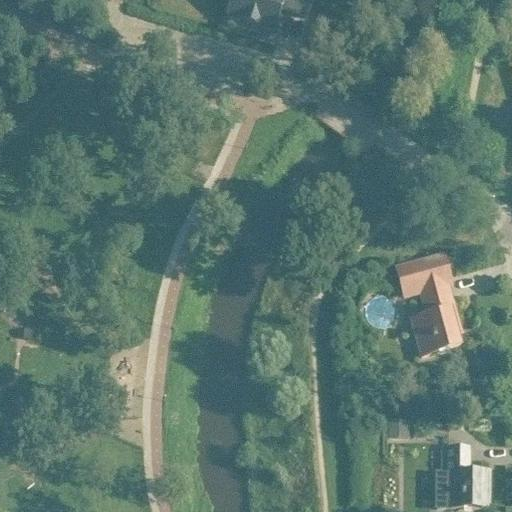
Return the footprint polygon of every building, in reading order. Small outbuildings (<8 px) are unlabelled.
[(293,16),(306,21),(312,0),(297,0),(296,4),(283,0),(232,0),(227,19),(244,24),(243,26),(257,30),(257,28),(274,34),(281,12),(293,16)] [(402,292),(417,287),(419,295),(426,319),(411,324),(421,360),(460,349),(454,326),(458,325),(447,287),(451,286),(443,259),(397,273),(402,292)] [(389,422),(388,440),(406,441),(407,423),(389,422)] [(439,448),(439,429),(410,429),(410,448),(439,448)] [(437,477),(436,511),(446,511),(489,511),(489,477),(469,477),(469,463),(469,452),(443,452),(442,477),(437,477)]
